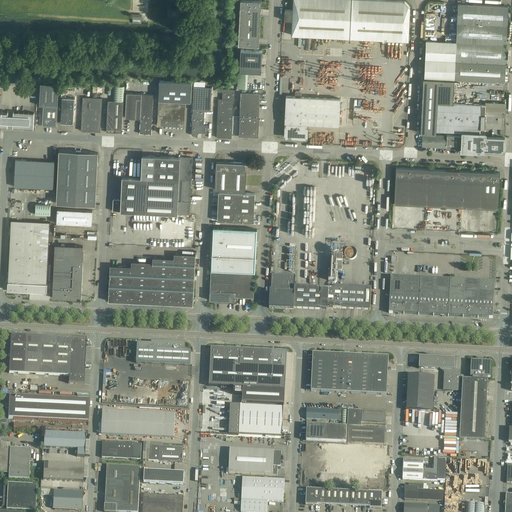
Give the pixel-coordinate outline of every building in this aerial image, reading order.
[(259,46),(261,1),(240,0),(238,45),(259,46)] [(292,35),(408,41),(410,7),(404,1),(391,0),(293,0),(293,10),(285,10),(284,20),(292,20),(292,35)] [(454,41),(425,78),(454,80),(504,82),(505,63),(505,56),(508,6),(458,3),(456,41),(454,41)] [(133,15),(133,23),(142,23),(142,15),(133,15)] [(425,78),(454,41),(426,40),(424,78),(425,78)] [(248,72),(260,73),(261,73),(262,50),(241,49),(239,72),(238,72),(237,87),(247,88),(248,72)] [(184,127),(185,102),(191,102),(191,87),(192,82),(159,80),(157,126),(184,127)] [(423,81),(421,134),(436,134),(436,131),(462,133),(462,136),(462,150),(479,151),(479,150),(500,151),(504,147),(505,138),(485,137),(485,134),(480,133),(480,129),(484,129),(485,115),(485,111),(485,105),(481,105),(466,104),(438,102),(439,82),(423,81)] [(211,103),(211,95),(212,87),(212,85),(203,84),(203,83),(194,83),(193,102),(211,103)] [(43,106),(58,106),(59,84),(41,84),(39,105),(43,106)] [(106,129),(106,132),(114,133),(115,132),(117,132),(117,130),(122,130),(124,101),(124,86),(114,86),(114,101),(108,100),(106,129)] [(223,92),(222,99),(233,99),(234,99),(235,89),(218,89),(218,92),(223,92)] [(126,93),(125,118),(140,119),(141,94),(126,93)] [(260,94),(240,93),(239,117),(259,118),(260,94)] [(141,94),(140,119),(140,134),(151,134),(153,94),(150,94),(141,94)] [(308,124),(339,125),(340,98),(286,96),(285,123),(308,124)] [(75,98),(62,97),(61,123),(73,123),(75,98)] [(83,97),(81,131),(88,131),(100,132),(102,98),(83,97)] [(217,124),(232,125),(233,99),(222,99),(219,99),(217,124)] [(211,103),(193,102),(193,110),(192,124),(192,132),(192,134),(192,135),(193,135),(197,137),(198,134),(199,134),(199,133),(199,132),(208,133),(208,125),(204,125),(205,111),(211,111),(211,103)] [(57,127),(58,106),(43,106),(42,126),(57,127)] [(0,126),(7,127),(8,111),(0,110),(0,126)] [(8,120),(8,122),(13,122),(13,127),(33,128),(34,113),(13,112),(13,117),(8,117),(8,120)] [(259,118),(239,117),(238,136),(258,137),(259,118)] [(308,124),(285,123),(285,125),(284,138),(308,139),(308,126),(308,124)] [(217,137),(231,138),(232,125),(217,124),(217,137)] [(423,135),(422,147),(446,148),(446,150),(451,150),(462,150),(462,136),(447,135),(447,136),(423,135)] [(56,204),(88,205),(95,206),(98,153),(88,152),(59,151),(56,204)] [(113,199),(112,211),(117,211),(138,212),(167,213),(169,214),(190,215),(191,192),(192,192),(192,190),(191,190),(193,157),(142,155),(141,178),(122,177),(121,199),(113,199)] [(16,159),(14,186),(53,188),(55,162),(16,159)] [(216,169),(231,169),(231,162),(216,161),(216,169)] [(231,169),(246,170),(247,163),(231,162),(231,169)] [(394,204),(411,205),(413,168),(396,167),(394,204)] [(482,172),(413,168),(411,205),(480,208),(482,172)] [(231,169),(216,169),(215,189),(230,190),(231,169)] [(245,191),(246,176),(246,170),(231,169),(230,190),(245,191)] [(480,208),(497,209),(498,209),(500,172),(482,172),(480,208)] [(236,202),(237,192),(219,191),(218,201),(236,202)] [(51,192),(36,192),(36,203),(51,204),(51,192)] [(236,202),(254,203),(255,193),(237,192),(236,202)] [(218,201),(218,211),(236,212),(236,202),(218,201)] [(254,212),(254,203),(236,202),(236,212),(254,212)] [(35,216),(44,216),(50,217),(51,206),(36,205),(35,216)] [(88,211),(57,209),(56,223),(92,225),(93,211),(88,211)] [(235,221),(236,212),(218,211),(217,220),(235,221)] [(254,212),(236,212),(235,221),(253,222),(254,212)] [(35,221),(11,220),(8,290),(47,292),(47,281),(50,281),(51,265),(48,265),(50,222),(50,217),(44,217),(44,216),(35,216),(35,221)] [(212,255),(255,257),(257,229),(213,227),(212,255)] [(55,245),(52,298),(81,299),(83,266),(82,266),(83,246),(55,245)] [(174,253),(174,258),(172,304),(193,305),(195,254),(174,253)] [(211,270),(255,272),(255,257),(212,255),(211,254),(210,255),(212,255),(211,270)] [(336,271),(342,271),(342,262),(342,256),(329,256),(328,281),(335,281),(336,271)] [(150,303),(172,304),(174,258),(153,257),(152,262),(150,303)] [(129,302),(150,303),(152,262),(131,261),(131,266),(129,302)] [(108,301),(129,302),(131,266),(110,265),(108,301)] [(255,272),(211,270),(210,290),(235,291),(235,296),(253,297),(255,272)] [(320,310),(321,288),(295,286),(295,276),(272,275),(271,291),(270,291),(269,308),(294,309),(294,308),(320,310)] [(405,277),(391,276),(389,313),(404,314),(405,277)] [(421,278),(420,278),(405,277),(404,314),(419,315),(421,278)] [(451,279),(421,278),(419,315),(449,316),(451,279)] [(465,280),(451,279),(449,316),(464,317),(465,280)] [(480,281),(465,280),(464,317),(478,318),(480,281)] [(495,282),(480,281),(478,318),(493,318),(495,282)] [(321,288),(320,310),(333,310),(333,308),(370,310),(371,288),(334,286),(334,288),(321,288)] [(209,300),(234,301),(235,296),(235,291),(210,290),(209,300)] [(10,347),(8,374),(31,375),(33,337),(10,335),(10,343),(10,347)] [(31,375),(53,376),(54,356),(55,338),(33,337),(31,375)] [(53,376),(68,376),(69,356),(70,338),(55,338),(54,356),(53,376)] [(68,376),(68,384),(83,384),(84,356),(85,339),(70,338),(69,356),(68,376)] [(151,352),(155,352),(155,349),(185,351),(185,344),(152,342),(152,344),(151,352)] [(137,351),(151,352),(152,344),(137,344),(137,351)] [(269,404),(271,356),(272,351),(211,348),(209,386),(243,388),(242,402),(243,403),(243,405),(204,403),(203,432),(282,436),(283,407),(246,405),(246,403),(269,404)] [(155,352),(155,356),(154,364),(190,366),(191,356),(191,351),(185,351),(155,349),(155,352)] [(154,364),(155,356),(155,352),(151,352),(137,351),(136,363),(154,364)] [(272,351),(271,356),(269,404),(284,405),(287,356),(287,352),(272,351)] [(387,395),(388,357),(313,353),(311,391),(387,395)] [(455,359),(444,359),(419,357),(419,369),(440,370),(444,372),(443,391),(460,392),(461,371),(454,370),(455,359)] [(485,440),(488,380),(488,378),(490,378),(491,364),(489,362),(483,361),(482,360),(481,360),(480,360),(479,360),(479,361),(473,361),(471,363),(470,377),(473,377),(472,379),(471,379),(462,379),(460,439),(485,440)] [(406,410),(428,412),(433,412),(434,376),(408,375),(406,410)] [(104,405),(115,405),(116,385),(105,384),(104,405)] [(88,423),(88,421),(89,400),(13,397),(9,397),(8,419),(12,419),(88,423)] [(339,411),(307,409),(306,419),(339,421),(339,411)] [(386,412),(362,411),(348,410),(347,426),(361,427),(361,423),(385,424),(386,412)] [(102,411),(101,435),(174,439),(175,415),(102,411)] [(13,421),(13,430),(33,431),(33,424),(17,423),(17,421),(13,421)] [(306,441),(346,443),(347,427),(307,425),(306,441)] [(385,429),(348,427),(348,443),(384,445),(385,429)] [(44,433),(43,448),(77,449),(77,457),(84,457),(85,435),(44,433)] [(0,472),(8,473),(10,448),(10,443),(0,442),(0,443),(0,472)] [(102,442),(101,458),(141,460),(141,445),(102,442)] [(328,445),(326,474),(378,477),(378,469),(383,470),(384,449),(379,448),(328,445)] [(183,448),(149,446),(148,461),(182,463),(183,448)] [(30,449),(10,448),(8,473),(8,478),(29,479),(30,449)] [(272,476),(273,464),(274,452),(230,449),(228,473),(272,476)] [(461,451),(461,458),(476,459),(477,451),(461,451)] [(438,471),(446,472),(446,459),(438,459),(438,471)] [(403,470),(426,471),(426,470),(423,469),(423,460),(403,460),(403,470)] [(43,463),(43,480),(83,482),(83,465),(43,463)] [(138,511),(140,467),(107,466),(105,505),(104,505),(104,509),(105,509),(105,511),(109,511),(138,511)] [(438,471),(438,476),(426,473),(426,471),(403,470),(402,480),(422,480),(437,481),(437,480),(445,481),(446,472),(438,471)] [(144,484),(184,486),(184,474),(144,472),(144,484)] [(242,478),(241,500),(247,500),(267,501),(274,502),(283,502),(283,498),(284,480),(248,478),(242,478)] [(387,486),(377,486),(377,484),(326,482),(326,487),(387,490),(387,486)] [(36,484),(7,483),(7,485),(3,485),(2,506),(6,506),(6,509),(35,511),(36,484)] [(423,500),(423,490),(423,484),(409,483),(409,486),(405,486),(404,499),(423,500)] [(320,490),(308,489),(307,489),(306,489),(306,497),(320,498),(320,490)] [(423,490),(423,500),(443,501),(443,491),(423,490)] [(53,491),(53,496),(52,509),(81,510),(82,492),(53,491)] [(368,492),(368,500),(382,501),(382,493),(368,492)] [(148,495),(147,511),(182,511),(183,497),(148,495)] [(317,505),(319,505),(320,498),(306,497),(305,505),(317,506),(317,505)] [(247,500),(241,500),(240,511),(266,511),(267,501),(247,500)] [(367,507),(370,507),(370,508),(381,509),(382,501),(368,500),(367,507)] [(466,503),(465,511),(483,511),(484,504),(466,503)]
